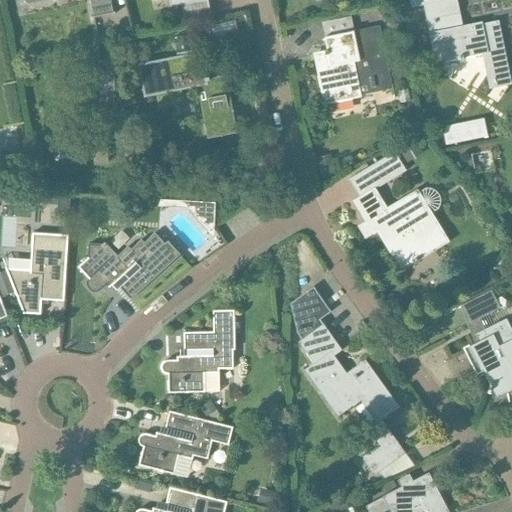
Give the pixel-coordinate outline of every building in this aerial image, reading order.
[(91,0),(91,2),(90,2),(90,4),(92,4),(94,16),(92,17),(92,19),(117,14),(116,12),(114,12),(111,0),(91,0)] [(182,6),(184,17),(212,12),(209,0),(169,0),(171,8),(182,6)] [(435,0),(410,0),(412,9),(418,7),(425,6),(430,34),(429,34),(430,37),(435,66),(483,55),(490,91),(511,86),(511,78),(500,22),(484,25),(484,24),(484,22),(463,26),(457,0),(444,0),(436,2),(435,0)] [(329,32),(354,30),(353,17),(328,19),(329,32)] [(380,26),(326,37),(330,59),(316,61),(324,104),(363,97),(362,95),(393,89),(380,26)] [(202,52),(140,64),(146,97),(199,86),(209,137),(237,131),(226,76),(211,79),(211,77),(207,78),(202,52)] [(99,61),(102,99),(116,98),(114,60),(99,61)] [(325,105),(327,113),(352,108),(351,101),(325,105)] [(461,124),(463,138),(487,135),(485,121),(461,124)] [(93,149),(94,166),(110,165),(109,148),(93,149)] [(389,252),(402,271),(451,242),(433,213),(439,209),(441,205),(441,201),(440,197),(438,193),(435,190),(431,188),(426,188),(420,192),(419,190),(388,208),(375,189),(379,186),(379,187),(407,171),(394,152),(348,181),(360,198),(353,202),(365,222),(371,219),(392,251),(389,252)] [(57,214),(69,215),(71,196),(44,194),(43,205),(58,206),(57,214)] [(213,199),(161,200),(161,205),(186,208),(211,234),(215,231),(213,199)] [(25,314),(42,315),(43,294),(49,294),(49,297),(65,298),(69,235),(33,233),(31,270),(8,269),(7,267),(6,268),(7,270),(0,273),(9,295),(15,292),(24,314),(25,314)] [(120,288),(131,300),(181,255),(168,241),(166,244),(156,233),(145,243),(142,240),(132,249),(129,246),(118,256),(106,242),(103,245),(89,244),(88,258),(78,267),(89,278),(87,282),(87,286),(91,291),(94,293),(97,293),(101,291),(108,285),(110,288),(118,281),(122,286),(120,288)] [(331,312),(314,287),(290,303),(299,333),(303,340),(299,343),(314,364),(304,370),(338,417),(363,399),(379,421),(366,430),(374,442),(358,454),(359,455),(356,458),(363,469),(367,466),(373,476),(407,453),(382,420),(400,407),(366,360),(344,376),(328,355),(336,349),(321,328),(325,325),(321,319),(331,312)] [(487,293),(462,305),(469,324),(495,310),(487,293)] [(169,374),(169,393),(206,393),(205,374),(220,373),(220,369),(234,369),(234,350),(236,350),(235,310),(213,311),(214,332),(184,333),(184,349),(187,349),(187,356),(177,356),(178,360),(168,361),(165,361),(162,364),(161,368),(162,372),(165,374),(169,374)] [(484,370),(498,399),(511,391),(511,328),(507,319),(477,334),(480,341),(469,346),(482,371),(484,370)] [(139,465),(175,474),(179,456),(193,460),(194,456),(208,460),(213,441),(229,445),(234,427),(170,411),(166,427),(169,428),(167,435),(157,432),(156,436),(146,434),(144,434),(141,436),(139,439),(139,443),(141,446),(144,447),(139,465)] [(366,507),(369,511),(383,511),(390,509),(392,511),(448,511),(429,474),(385,497),(366,507)] [(136,511),(224,511),(227,502),(170,488),(166,504),(169,504),(167,511),(154,508),(153,511),(143,509),(140,509),(137,511),(136,511)]
